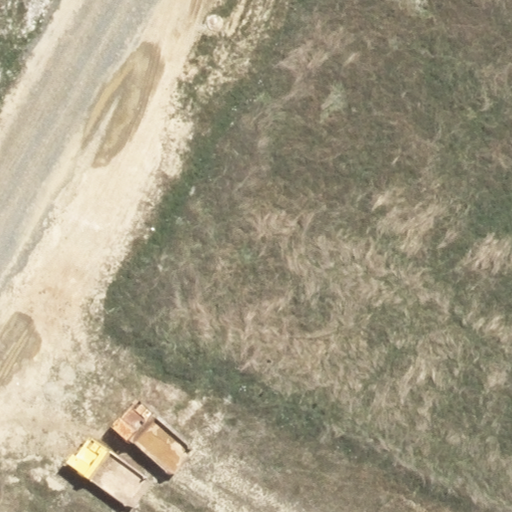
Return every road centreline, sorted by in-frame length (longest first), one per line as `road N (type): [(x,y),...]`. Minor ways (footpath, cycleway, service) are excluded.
road 1 (residential): [(0,395),(220,511)]
road 2 (residential): [(93,0),(0,171)]
